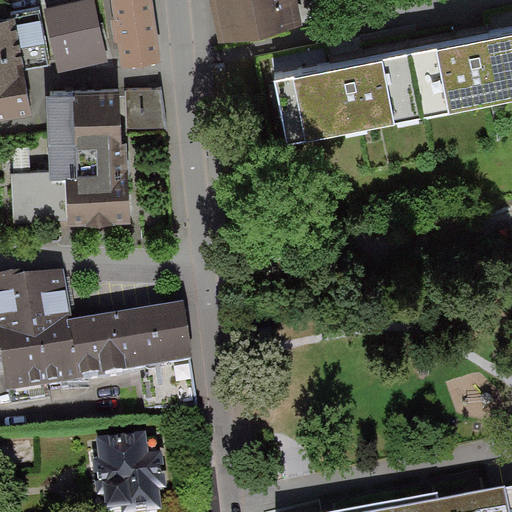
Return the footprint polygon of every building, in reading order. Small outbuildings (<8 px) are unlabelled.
[(97,0),(58,0),(45,3),(57,62),(78,58),(80,67),(110,61),(97,0)] [(153,0),(114,0),(124,58),(161,52),(153,0)] [(211,0),(217,31),(300,15),(297,0),(211,0)] [(37,4),(17,8),(16,3),(0,6),(0,112),(34,107),(25,62),(48,58),(37,4)] [(410,38),(424,104),(511,86),(511,16),(459,28),(410,38)] [(359,49),(273,66),(286,132),(424,104),(410,38),(359,49)] [(15,217),(130,212),(128,164),(126,134),(122,134),(120,82),(48,85),(51,165),(13,167),(15,217)] [(164,83),(128,85),(130,125),(167,123),(164,83)] [(198,411),(183,302),(74,320),(66,273),(31,279),(29,273),(0,278),(0,374),(3,395),(145,370),(152,418),(198,411)] [(147,435),(99,439),(101,462),(93,463),(97,497),(103,497),(105,511),(121,510),(121,511),(159,511),(157,490),(166,490),(162,455),(149,457),(147,435)] [(365,511),(511,511),(511,493),(480,498),(439,505),(438,500),(426,502),(365,511)]
